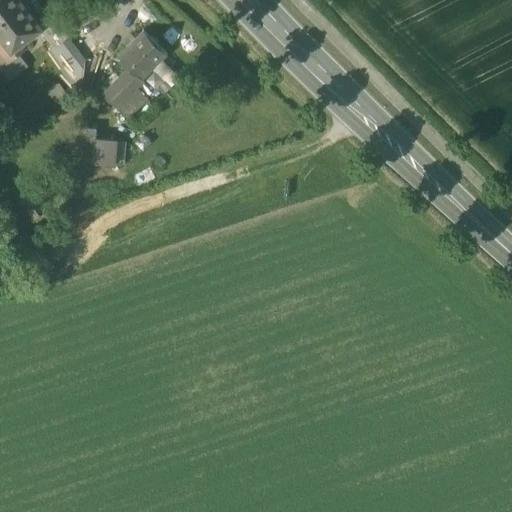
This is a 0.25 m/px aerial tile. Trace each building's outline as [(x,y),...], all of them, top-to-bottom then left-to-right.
[(0,0),(0,38),(10,51),(11,50),(40,28),(19,0),(0,0)] [(128,68),(140,79),(141,78),(165,54),(142,32),(117,57),(128,68)] [(0,66),(15,55),(11,50),(10,51),(0,38),(0,66)] [(116,109),(117,107),(137,87),(144,80),(141,78),(140,79),(128,68),(102,95),(116,109)] [(148,98),(137,87),(117,107),(128,118),(148,98)] [(74,160),(93,162),(95,138),(96,127),(79,126),(74,160)] [(116,140),(95,138),(93,162),(113,164),(116,140)] [(19,198),(34,219),(46,210),(39,200),(51,191),(43,181),(19,198)]
